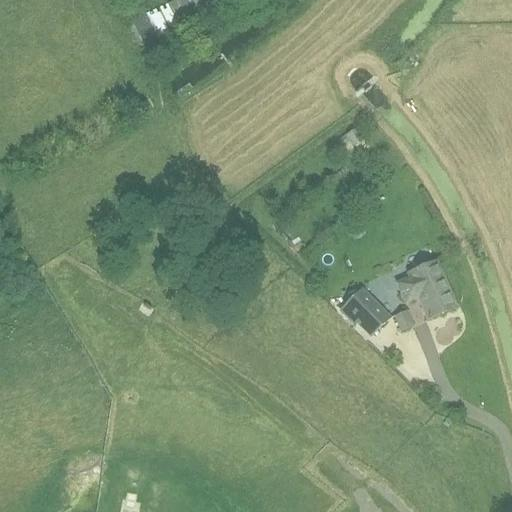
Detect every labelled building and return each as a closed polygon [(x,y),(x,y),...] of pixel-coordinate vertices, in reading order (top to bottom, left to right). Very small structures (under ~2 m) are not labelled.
[(123,25),(141,57),(172,40),(155,8),(123,25)] [(343,157),(362,147),(355,132),(335,142),(343,157)] [(274,231),(267,237),(278,252),(285,246),(274,231)] [(455,309),(442,277),(436,263),(408,274),(410,279),(397,284),(405,303),(418,298),(427,321),(455,309)] [(390,320),(371,301),(362,292),(344,310),(371,338),(390,320)] [(412,327),(406,311),(394,316),(400,332),(412,327)]
